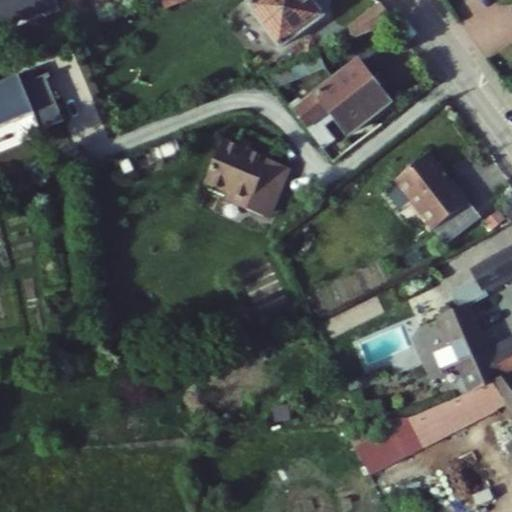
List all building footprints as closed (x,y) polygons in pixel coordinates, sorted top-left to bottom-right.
[(160,0),(165,11),(195,0),(160,0)] [(311,0),(265,0),(257,7),(267,21),(255,29),(262,38),(273,30),(285,47),(325,19),(311,0)] [(355,37),(393,21),(380,4),(350,27),(355,37)] [(260,78),(272,91),(321,67),(314,54),(260,78)] [(351,57),(289,112),(322,149),(335,137),(325,126),(337,116),(350,132),(388,98),(351,57)] [(35,72),(0,85),(0,150),(66,123),(50,79),(39,83),(35,72)] [(248,146),(238,143),(235,150),(245,154),(248,146)] [(235,150),(220,145),(205,186),(229,195),(250,202),(247,212),(264,218),(270,200),(275,202),(287,169),(245,154),(235,150)] [(455,177),(432,149),(398,175),(437,224),(472,196),(456,176),(455,177)] [(250,202),(229,195),(226,204),(247,212),(250,202)] [(275,202),(270,200),(264,218),(269,219),(275,202)] [(511,251),(480,269),(485,279),(460,292),(466,303),(445,310),(469,368),(467,369),(463,378),(469,393),(473,393),(511,372),(511,338),(506,341),(504,338),(491,344),(473,298),(493,287),(491,284),(511,272),(511,251)] [(427,446),(510,403),(511,406),(511,443),(511,444),(511,445),(511,372),(473,393),(408,409),(427,446)] [(427,446),(408,409),(390,414),(397,427),(360,447),(374,474),(427,446)]
